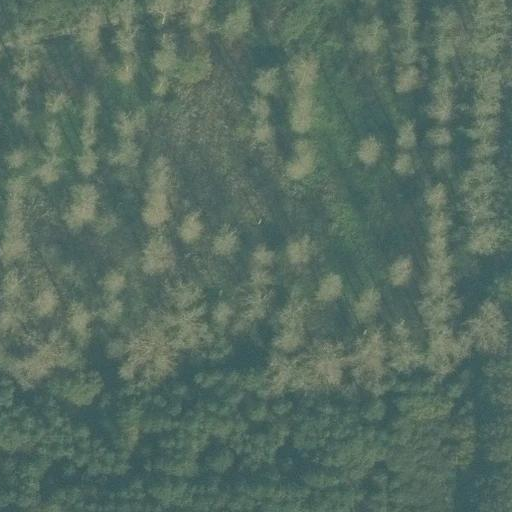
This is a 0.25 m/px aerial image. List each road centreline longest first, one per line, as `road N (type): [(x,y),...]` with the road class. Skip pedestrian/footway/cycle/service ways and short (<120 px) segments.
road 1 (track): [(509,0),(492,511)]
road 2 (track): [(0,51),(235,0)]
